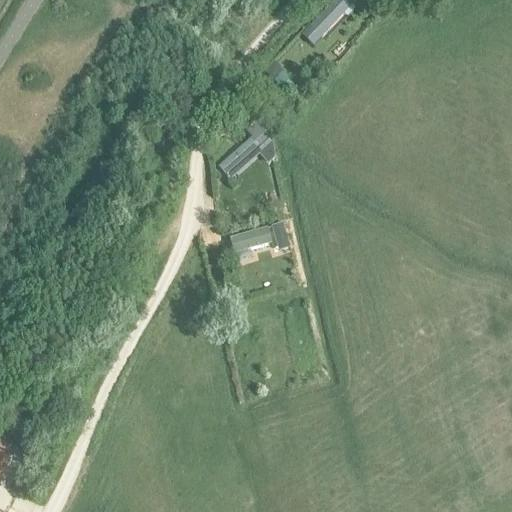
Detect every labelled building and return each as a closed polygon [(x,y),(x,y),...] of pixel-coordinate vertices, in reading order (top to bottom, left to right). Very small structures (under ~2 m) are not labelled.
[(355,4),(350,0),(337,0),(313,26),(323,36),(355,4)] [(280,77),(273,84),(285,96),(292,88),(280,77)] [(217,169),(226,179),(260,149),(251,139),(217,169)] [(228,243),(232,258),(272,246),(268,232),(228,243)] [(0,451),(7,456),(12,447),(14,444),(1,437),(0,438),(0,451)] [(0,477),(8,462),(0,457),(0,477)]
